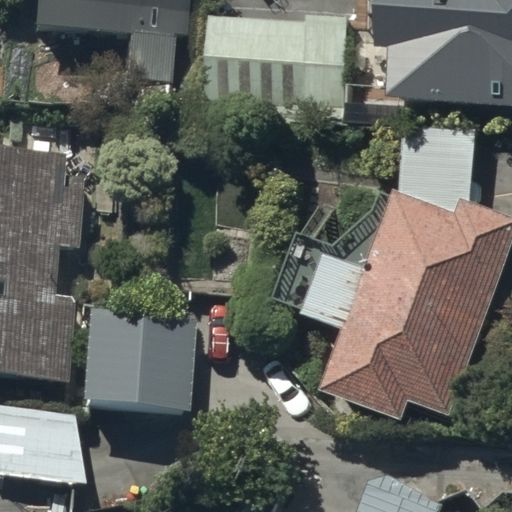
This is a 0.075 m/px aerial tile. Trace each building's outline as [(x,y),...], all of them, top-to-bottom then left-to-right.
[(190,39),(190,0),(34,0),(34,31),(125,34),(123,85),(170,86),(171,39),(190,39)] [(511,113),(511,0),(369,0),(364,90),(383,91),(382,106),(511,113)] [(309,20),(219,17),(216,97),(308,100),(308,106),(322,106),(322,115),(351,116),(354,15),(309,14),(309,20)] [(0,373),(66,380),(74,302),(51,300),(56,246),(76,248),(82,179),(60,177),(62,159),(0,152),(0,373)] [(455,413),(511,254),(511,213),(467,198),(462,212),(402,190),(375,267),(334,253),(313,311),(353,325),(330,389),(410,418),(417,399),(455,413)] [(194,321),(89,313),(82,401),(187,410),(194,321)] [(0,410),(0,477),(80,479),(81,411),(0,410)] [(447,511),(452,502),(378,476),(365,511),(447,511)]
